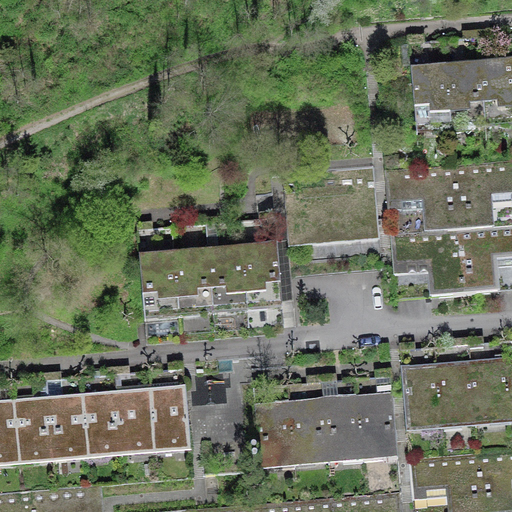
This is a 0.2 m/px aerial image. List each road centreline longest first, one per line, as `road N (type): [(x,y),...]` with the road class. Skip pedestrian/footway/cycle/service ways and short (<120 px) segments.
road 1 (residential): [(0,368),(511,322)]
road 2 (track): [(0,146),(211,60),(347,37)]
